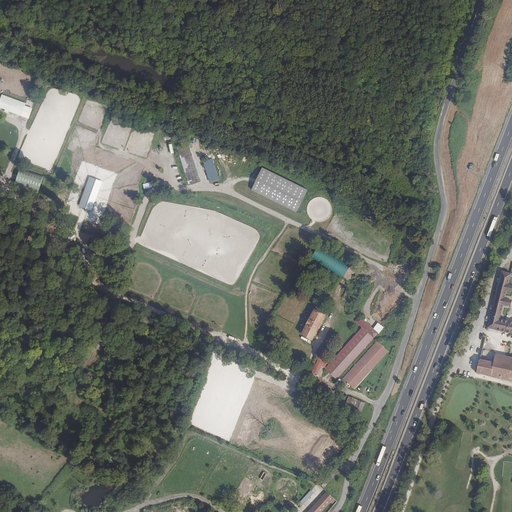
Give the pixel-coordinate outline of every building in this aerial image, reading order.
[(23,104),(0,96),(0,104),(20,112),(23,104)] [(178,149),(186,184),(198,181),(190,146),(178,149)] [(209,182),(218,179),(212,159),(202,162),(209,182)] [(260,168),(250,191),(296,212),(306,189),(260,168)] [(37,192),(42,178),(18,170),(13,184),(37,192)] [(341,277),(347,269),(318,247),(312,255),(341,277)] [(510,273),(500,271),(487,328),(511,333),(511,321),(499,319),(510,273)] [(316,306),(302,333),(312,338),(325,311),(316,306)] [(354,321),(360,327),(324,370),(336,380),(378,332),(359,316),(354,321)] [(377,342),(342,378),(353,389),(372,370),(388,352),(377,342)] [(478,359),(475,373),(511,381),(511,358),(493,354),(491,362),(478,359)] [(318,358),(312,371),(317,374),(320,366),(324,368),(327,362),(318,358)] [(287,372),(286,379),(298,381),(299,375),(287,372)] [(348,398),(344,408),(350,410),(354,400),(348,398)] [(363,404),(357,401),(351,414),(357,417),(363,404)] [(364,467),(366,469),(372,462),(370,460),(364,467)] [(302,504),(313,493),(310,490),(299,501),(302,504)] [(306,511),(320,511),(334,497),(328,490),(306,511)]
